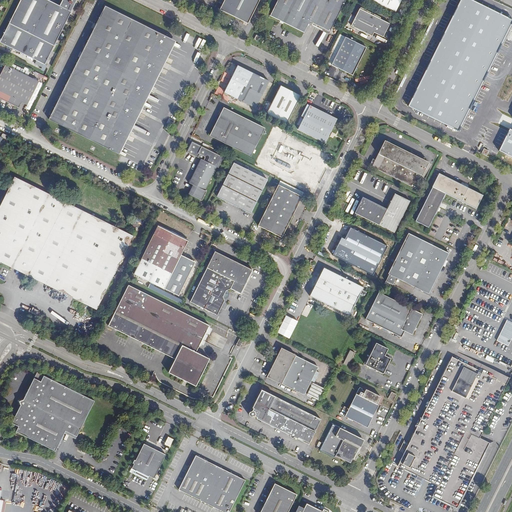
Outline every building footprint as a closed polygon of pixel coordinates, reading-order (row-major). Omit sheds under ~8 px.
[(62,0),(60,6),(48,0),(21,0),(0,42),(45,64),(77,0),(62,0)] [(247,15),(251,17),(259,0),(224,0),(220,10),(236,18),(237,17),(245,20),(247,15)] [(345,0),(277,0),(270,16),(304,33),(310,22),(330,32),(332,27),(345,0)] [(370,0),(396,12),(401,0),(370,0)] [(460,0),(428,66),(477,90),(488,67),(511,20),(470,0),(460,0)] [(117,153),(173,39),(106,6),(49,119),(117,153)] [(390,24),(359,9),(351,26),(372,36),(374,33),(383,37),(390,24)] [(248,24),(251,17),(247,15),(245,20),(237,17),(236,18),(248,24)] [(367,47),(345,37),(332,65),(353,75),(367,47)] [(176,41),(173,39),(117,153),(120,154),(176,41)] [(30,73),(13,64),(12,68),(6,65),(0,76),(0,98),(20,108),(22,102),(28,105),(39,82),(28,76),(30,73)] [(269,81),(238,65),(224,93),(256,108),(269,81)] [(477,90),(428,66),(409,106),(458,130),(477,90)] [(224,88),(229,77),(223,75),(219,86),(224,88)] [(301,96),(281,86),(267,114),(287,124),(301,96)] [(266,101),(261,111),(264,113),(270,103),(266,101)] [(337,119),(310,106),(298,130),(325,144),(337,119)] [(227,119),(231,111),(224,108),(221,116),(227,119)] [(265,128),(231,111),(227,119),(221,116),(220,116),(210,136),(251,156),(265,128)] [(511,129),(510,129),(509,132),(500,150),(511,155),(511,129)] [(376,159),(372,166),(416,188),(429,162),(385,141),(376,159)] [(217,167),(218,168),(223,158),(202,147),(198,154),(206,157),(204,161),(201,159),(189,183),(193,185),(189,194),(202,200),(206,191),(205,191),(214,171),(217,167)] [(268,179),(234,163),(217,197),(251,213),(268,179)] [(468,188),(461,184),(439,173),(432,187),(433,187),(416,221),(429,228),(446,194),(476,209),(483,196),(468,188)] [(0,263),(1,262),(36,279),(97,309),(133,236),(15,177),(0,207),(0,263)] [(302,197),(278,185),(258,225),(282,237),(302,197)] [(410,201),(395,194),(387,209),(363,197),(355,213),(395,233),(410,201)] [(347,204),(342,201),(338,208),(343,211),(347,204)] [(178,262),(188,241),(158,225),(134,274),(179,296),(195,263),(191,261),(188,267),(178,262)] [(388,246),(351,228),(345,239),(342,237),(334,253),(337,255),(336,257),(373,275),(388,246)] [(449,253),(409,233),(389,274),(390,274),(387,281),(393,284),(396,277),(429,294),(449,253)] [(218,315),(225,300),(223,297),(223,295),(227,296),(228,294),(227,292),(226,290),(227,289),(231,288),(241,294),(253,270),(215,251),(207,268),(208,268),(191,302),(218,315)] [(321,275),(320,277),(311,294),(350,314),(364,287),(324,268),(321,275)] [(129,285),(109,326),(176,359),(169,372),(196,386),(210,359),(196,352),(210,325),(129,285)] [(423,314),(379,292),(366,319),(402,337),(405,331),(412,335),(423,314)] [(496,341),(507,346),(511,336),(511,322),(506,320),(496,341)] [(236,345),(240,347),(245,338),(241,336),(236,345)] [(384,354),(387,348),(375,342),(365,364),(382,373),(390,357),(384,354)] [(318,367),(296,356),(296,355),(282,348),(267,377),(281,384),(282,383),(304,394),(318,367)] [(350,363),(355,353),(351,350),(344,364),(350,367),(351,364),(350,363)] [(480,438),(507,384),(485,373),(487,369),(478,365),(476,369),(466,364),(452,357),(398,466),(435,484),(434,487),(437,489),(433,496),(455,507),(454,509),(459,511),(461,507),(459,505),(489,445),(491,446),(494,440),(490,438),(488,442),(480,438)] [(485,373),(507,384),(510,378),(469,358),(466,364),(476,369),(478,365),(487,369),(485,373)] [(35,440),(37,441),(57,452),(66,434),(67,432),(78,437),(96,402),(39,373),(25,400),(21,402),(23,405),(11,428),(35,440)] [(381,396),(366,389),(365,391),(362,389),(362,388),(360,387),(360,388),(359,388),(349,408),(345,406),(343,409),(348,411),(345,416),(368,427),(379,405),(377,404),(381,396)] [(292,431),(290,435),(291,437),(293,438),(294,437),(309,444),(321,419),(262,389),(253,408),(255,409),(254,411),(250,412),(249,413),(250,415),(252,416),(256,415),(258,416),(257,418),(287,433),(289,432),(290,430),(292,431)] [(397,394),(392,392),(388,399),(393,401),(397,394)] [(343,440),(347,431),(333,424),(320,450),(335,457),(336,455),(342,459),(351,463),(353,458),(354,459),(355,457),(356,458),(359,452),(357,451),(357,450),(358,447),(343,440)] [(364,440),(347,431),(343,440),(358,447),(357,450),(359,450),(364,440)] [(166,437),(163,445),(169,447),(172,439),(166,437)] [(138,471),(137,472),(150,478),(151,477),(155,480),(167,456),(145,445),(136,461),(134,464),(135,465),(136,465),(134,469),(138,471)] [(223,511),(230,511),(246,481),(197,456),(194,462),(193,461),(189,466),(191,467),(180,490),(223,511)] [(274,489),(273,489),(261,511),(289,511),(297,495),(295,494),(294,494),(279,487),(278,488),(274,489)] [(37,511),(38,510),(40,510),(41,501),(32,500),(30,511),(37,511)]
